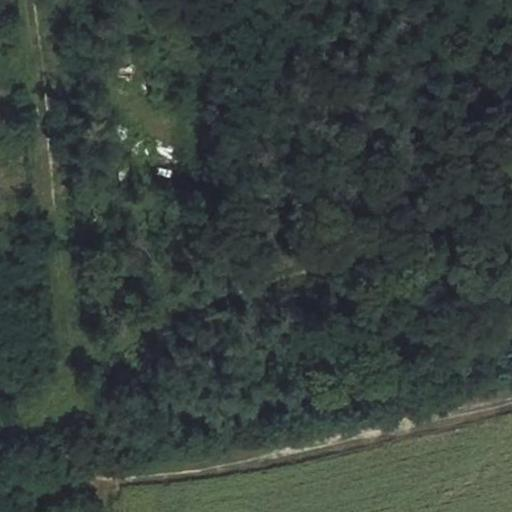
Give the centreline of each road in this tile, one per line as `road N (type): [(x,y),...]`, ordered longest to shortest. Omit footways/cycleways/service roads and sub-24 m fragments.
road 1 (track): [(30,0),(68,396),(120,432),(160,433),(254,411),(511,333)]
road 2 (track): [(102,477),(208,468),(511,394)]
